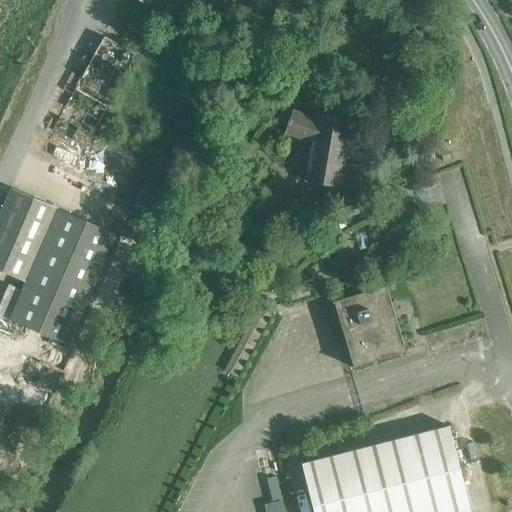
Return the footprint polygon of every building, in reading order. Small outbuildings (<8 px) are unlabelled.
[(44,117),(80,132),(115,49),(79,34),(44,117)] [(364,190),(368,168),(344,164),(352,120),(316,114),(317,118),(292,110),(284,132),(311,142),(304,182),(364,190)] [(67,345),(115,235),(55,209),(55,208),(11,189),(0,214),(0,271),(25,282),(8,319),(67,345)] [(363,233),(354,236),(358,251),(368,248),(363,233)] [(385,286),(333,301),(352,367),(405,352),(395,318),(399,317),(394,302),(390,303),(385,286)] [(447,426),(425,432),(436,475),(458,469),(447,426)] [(403,438),(414,480),(436,475),(425,432),(403,438)] [(403,438),(381,443),(391,486),(414,480),(403,438)] [(381,443),(336,455),(347,498),(391,486),(381,443)] [(336,455),(301,464),(312,511),(350,511),(347,498),(336,455)] [(263,480),(275,477),(271,458),(258,461),(263,480)] [(458,469),(436,475),(445,511),(466,511),(469,511),(458,469)] [(445,511),(436,475),(414,480),(391,486),(398,511),(445,511)] [(398,511),(391,486),(347,498),(350,511),(398,511)] [(264,505),(265,511),(283,511),(280,500),(271,503),(264,505)]
